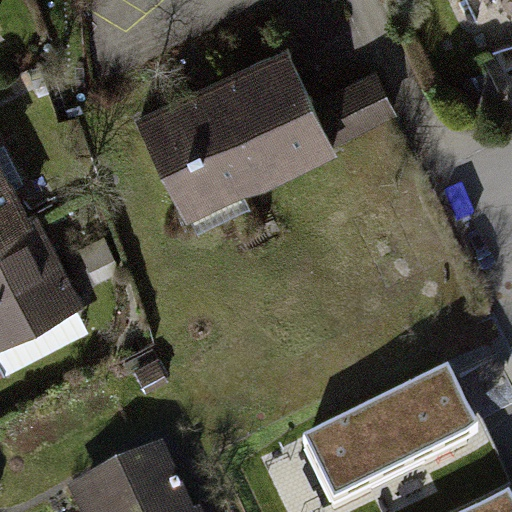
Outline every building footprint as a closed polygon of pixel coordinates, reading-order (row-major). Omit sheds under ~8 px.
[(198,93),(141,121),(196,232),(252,205),(243,186),(396,111),(376,71),(355,81),(360,91),(329,106),(324,97),(315,101),(289,49),(230,77),(233,84),(202,99),(198,93)] [(499,93),(488,70),(464,82),(475,104),(499,93)] [(0,227),(32,211),(0,148),(0,227)] [(32,211),(0,227),(0,337),(83,296),(40,208),(32,211)] [(121,269),(106,237),(84,247),(99,279),(121,269)] [(449,378),(304,450),(335,510),(480,438),(449,378)] [(188,511),(183,511),(153,448),(67,488),(78,511),(191,511),(188,511)] [(511,511),(511,507),(509,502),(490,511),(511,511)]
